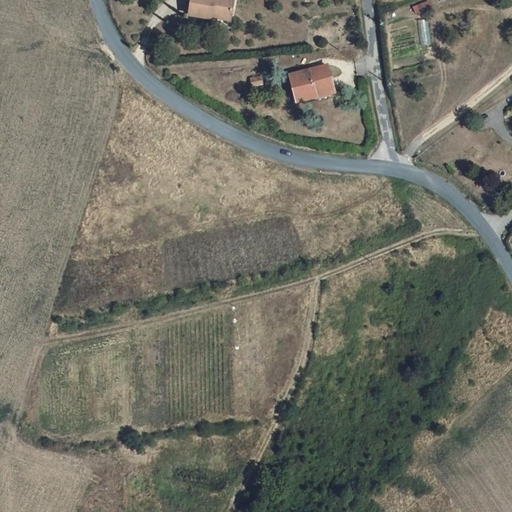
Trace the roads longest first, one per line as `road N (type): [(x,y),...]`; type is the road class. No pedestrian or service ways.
road 1 (track): [(491,235),(431,232),(319,278),(49,340)]
road 2 (tertiary): [(390,168),(251,143),(176,102),(121,58),(96,0)]
road 3 (unclassified): [(365,0),(390,168)]
road 4 (tertiary): [(511,274),(461,203),(423,177),(390,168)]
road 5 (track): [(511,67),(411,148),(405,172)]
